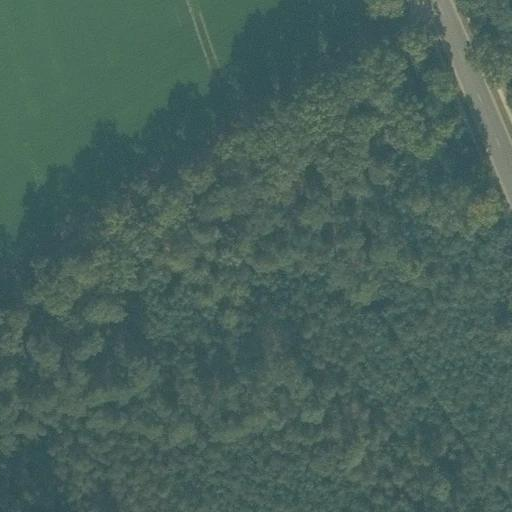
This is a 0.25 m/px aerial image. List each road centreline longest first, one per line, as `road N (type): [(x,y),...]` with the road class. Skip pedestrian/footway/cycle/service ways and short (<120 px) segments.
road 1 (track): [(407,0),(0,271)]
road 2 (tertiary): [(430,0),(511,195)]
